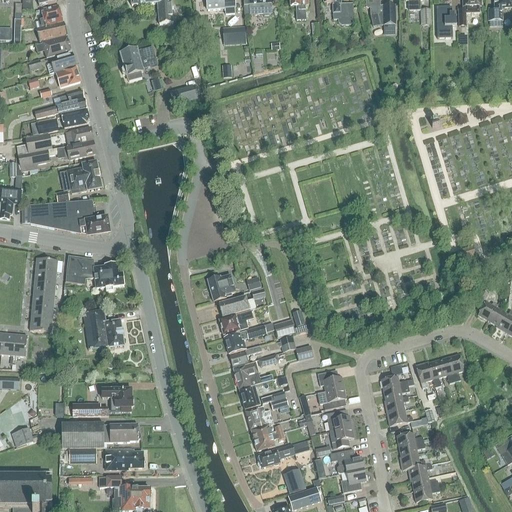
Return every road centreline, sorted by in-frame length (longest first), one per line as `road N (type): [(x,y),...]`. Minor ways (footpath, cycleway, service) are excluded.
road 1 (residential): [(257,509),(224,432),(181,266),(200,166),(193,135),(178,127),(106,146)]
road 2 (residential): [(385,511),(359,370),(366,358),(460,330),(511,356)]
road 3 (tertiary): [(206,511),(129,243)]
road 4 (tertiary): [(106,146),(72,0)]
road 5 (tertiary): [(129,243),(96,247),(0,233)]
